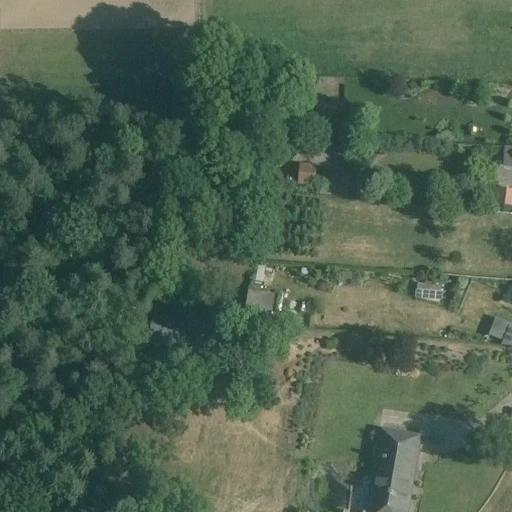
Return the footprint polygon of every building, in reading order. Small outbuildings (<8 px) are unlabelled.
[(511,165),(511,146),(502,146),(502,165),(511,165)] [(318,167),(300,166),(297,186),(316,188),(318,167)] [(511,192),(496,190),(494,206),(511,208),(511,192)] [(442,286),(418,285),(417,298),(441,300),(442,286)] [(247,309),(245,323),(269,326),(270,326),(272,312),(271,312),(247,309)] [(190,324),(187,323),(154,315),(147,342),(184,350),(190,324)] [(511,330),(508,329),(501,348),(511,349),(511,330)] [(406,511),(419,440),(382,433),(379,433),(365,511),(406,511)]
